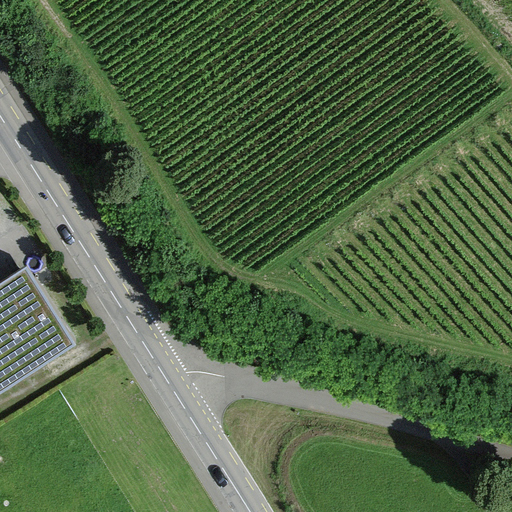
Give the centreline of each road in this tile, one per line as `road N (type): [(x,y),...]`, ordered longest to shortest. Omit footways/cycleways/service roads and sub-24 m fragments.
road 1 (unclassified): [(172,391),(239,381),(327,397),(511,453)]
road 2 (secondary): [(172,391),(0,116)]
road 3 (secondary): [(247,511),(172,391)]
